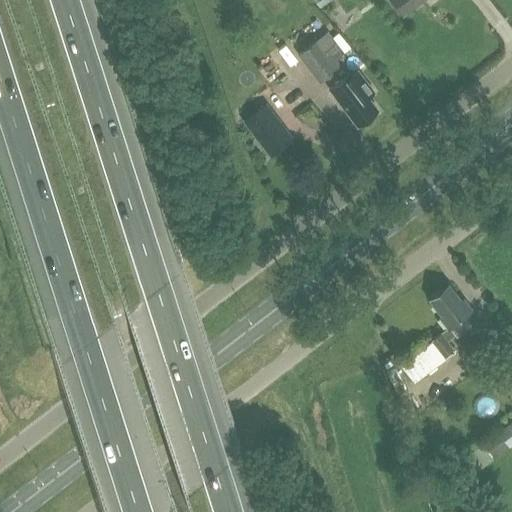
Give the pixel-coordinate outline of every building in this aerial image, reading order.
[(392,0),(403,13),(419,0),(392,0)] [(324,79),(340,67),(335,60),(344,52),(327,30),(298,53),(320,82),(324,79)] [(331,87),(358,123),(361,121),(362,123),(372,116),(370,114),(378,109),(368,95),(374,91),(359,70),(352,75),(350,72),(331,87)] [(265,104),(245,120),(272,155),(292,139),(265,104)] [(439,317),(447,327),(447,328),(441,332),(441,331),(430,340),(443,356),(454,348),(448,340),(455,335),(456,336),(471,324),(464,314),(471,308),(463,298),(461,300),(448,284),(439,291),(437,289),(429,295),(431,297),(428,299),(441,315),(439,317)] [(480,337),(499,361),(511,350),(511,349),(493,326),(480,337)] [(430,341),(413,354),(399,365),(414,383),(444,359),(430,341)] [(417,414),(406,422),(412,431),(424,424),(417,414)] [(511,420),(481,443),(493,458),(511,444),(511,420)] [(438,480),(426,488),(432,500),(445,492),(438,480)]
